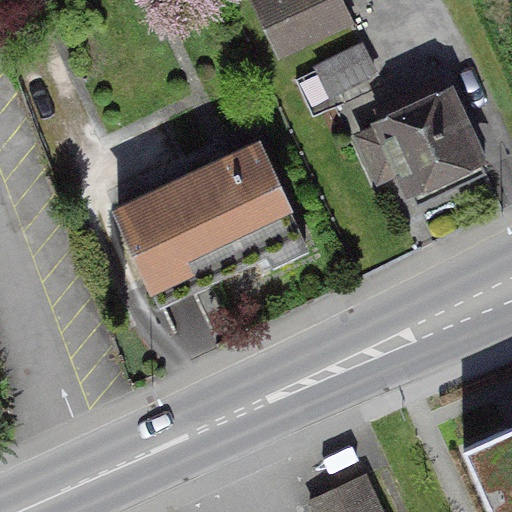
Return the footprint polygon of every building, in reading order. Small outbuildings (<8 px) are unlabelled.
[(0,0),(0,15),(40,0),(0,0)] [(274,58),(347,23),(335,0),(255,0),(249,3),(274,58)] [(370,76),(356,49),(320,67),(333,94),(370,76)] [(447,192),(481,175),(444,94),(375,126),(379,136),(360,145),(376,179),(395,170),(406,194),(440,178),(447,192)] [(260,272),(302,253),(248,136),(225,147),(231,160),(114,216),(149,293),(183,277),(181,271),(192,266),(201,285),(254,261),(260,272)] [(494,511),(511,511),(511,421),(464,442),(494,511)] [(375,511),(360,479),(306,505),(308,511),(375,511)]
